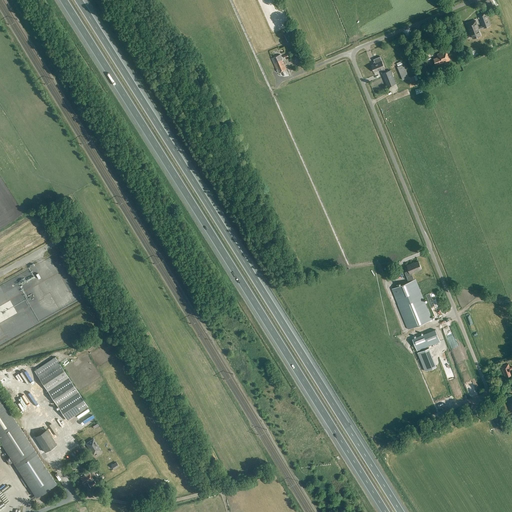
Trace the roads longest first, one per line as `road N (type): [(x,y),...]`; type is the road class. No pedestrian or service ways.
road 1 (motorway): [(62,0),(385,511)]
road 2 (motorway): [(400,511),(80,0)]
road 3 (unclassified): [(487,392),(350,51)]
road 4 (track): [(387,286),(377,262),(349,267),(270,89)]
road 5 (unclassified): [(40,511),(77,497),(175,501),(223,484)]
road 6 (unclassified): [(350,51),(472,0)]
